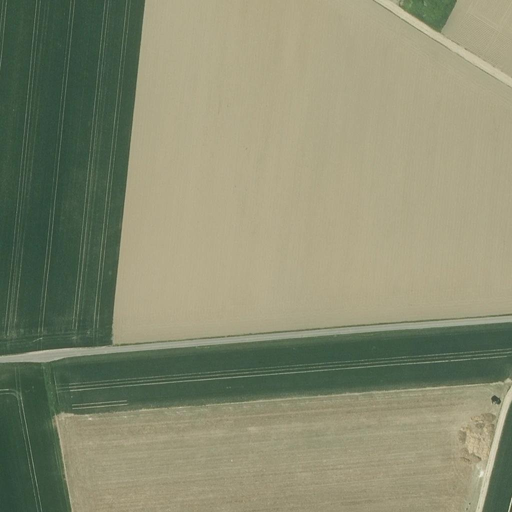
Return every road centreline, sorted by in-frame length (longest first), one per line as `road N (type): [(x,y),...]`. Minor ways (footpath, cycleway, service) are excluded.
road 1 (unclassified): [(0,368),(511,318)]
road 2 (track): [(76,511),(50,364)]
road 3 (track): [(511,82),(388,0)]
road 4 (track): [(478,511),(511,388)]
